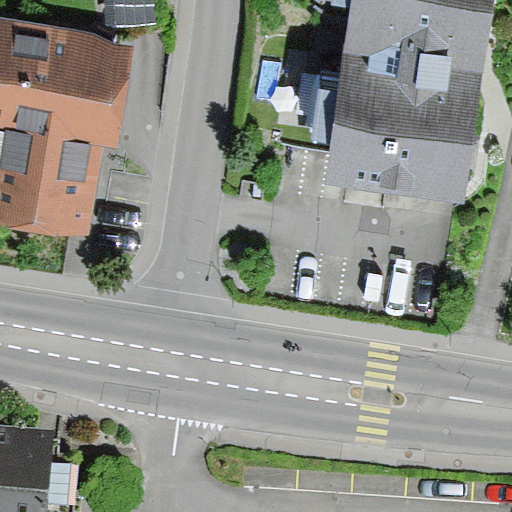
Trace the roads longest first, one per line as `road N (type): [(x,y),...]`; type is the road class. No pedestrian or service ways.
road 1 (residential): [(175,362),(221,0)]
road 2 (secondary): [(511,413),(175,362)]
road 3 (unknown): [(196,202),(452,236)]
road 4 (secondary): [(175,362),(0,332)]
road 5 (residential): [(159,511),(175,362)]
road 6 (unknown): [(484,410),(511,272)]
